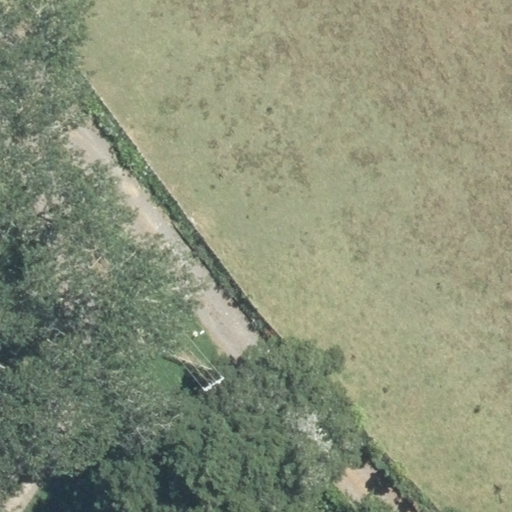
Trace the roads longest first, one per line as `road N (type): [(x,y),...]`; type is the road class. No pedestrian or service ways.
road 1 (track): [(0,12),(309,433),(382,511)]
road 2 (track): [(21,511),(38,466),(65,262),(23,94),(0,36)]
